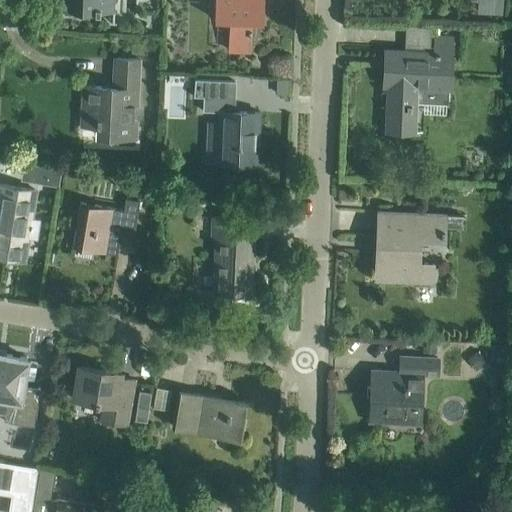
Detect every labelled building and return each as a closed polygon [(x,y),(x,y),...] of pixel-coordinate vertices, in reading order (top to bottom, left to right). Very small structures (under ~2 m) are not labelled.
[(68,0),(68,9),(94,10),(94,12),(113,13),(113,0),(68,0)] [(228,50),(230,50),(250,51),(251,21),(262,21),(263,0),(214,0),(214,19),(229,20),(228,50)] [(407,23),(405,51),(405,62),(401,62),(401,64),(385,63),(384,85),(387,85),(385,130),(409,131),(410,102),(448,103),(448,89),(450,89),(452,36),(433,35),(432,52),(429,52),(431,25),(407,23)] [(82,118),(97,119),(96,124),(98,124),(98,136),(135,137),(135,121),(132,121),(133,105),(136,105),(139,59),(115,58),(113,87),(83,85),(82,118)] [(214,80),(195,80),(194,96),(203,96),(202,110),(219,111),(217,162),(256,164),(258,112),(233,111),(234,81),(214,80)] [(277,80),(277,94),(288,94),(288,80),(277,80)] [(0,256),(23,260),(27,237),(37,238),(40,219),(30,217),(35,189),(0,183),(0,256)] [(80,203),(76,227),(73,246),(117,254),(122,225),(134,227),(139,200),(125,197),(123,211),(80,203)] [(375,278),(395,279),(432,281),(432,264),(412,263),(413,240),(443,241),(444,227),(461,228),(462,216),(445,215),(445,213),(378,210),(377,236),(383,237),(382,261),(376,260),(375,278)] [(243,218),(212,217),(212,236),(217,236),(214,292),(225,292),(225,294),(230,295),(230,292),(250,293),(253,237),(242,236),(243,218)] [(0,396),(7,398),(3,420),(34,425),(40,387),(38,387),(37,388),(24,386),(24,385),(22,385),(23,379),(27,357),(5,354),(4,357),(0,356),(0,396)] [(369,421),(389,422),(419,423),(422,374),(437,375),(438,358),(400,356),(399,371),(371,370),(369,421)] [(121,373),(78,366),(72,398),(103,403),(100,420),(127,424),(133,380),(120,378),(121,373)] [(149,419),(151,383),(135,382),(133,419),(149,419)] [(180,391),(177,411),(174,426),(240,437),(245,402),(180,391)] [(0,511),(30,511),(38,467),(0,460),(0,490),(13,493),(10,511),(9,511),(4,511),(0,511)] [(50,502),(55,470),(39,468),(34,499),(50,502)] [(58,499),(56,511),(100,511),(102,506),(58,499)] [(159,511),(170,511),(172,500),(161,499),(159,511)]
